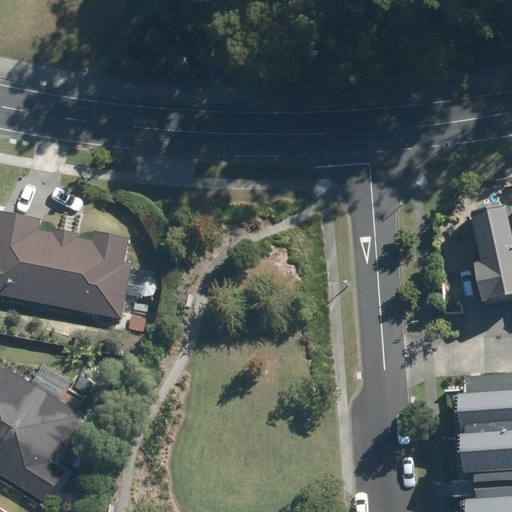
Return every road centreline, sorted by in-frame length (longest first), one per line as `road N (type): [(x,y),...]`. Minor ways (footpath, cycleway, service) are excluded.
road 1 (secondary): [(369,127),(214,134),(0,101)]
road 2 (residential): [(379,334),(369,127)]
road 3 (residential): [(390,511),(379,334)]
road 4 (secondary): [(511,109),(369,127)]
road 5 (residential): [(379,334),(427,344),(511,343)]
